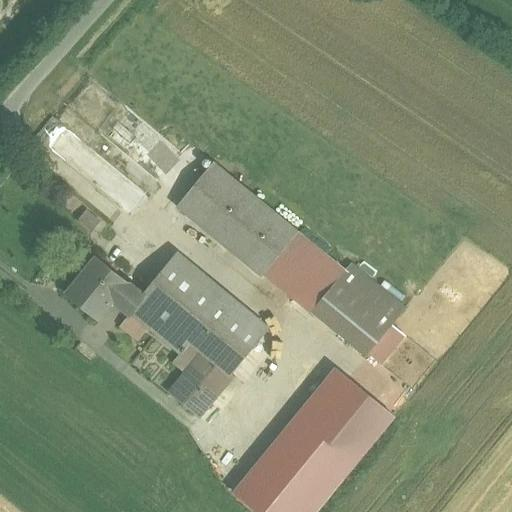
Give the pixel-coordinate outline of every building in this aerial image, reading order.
[(299,233),(215,164),(179,207),(263,277),(269,269),(296,236),(299,233)] [(269,269),(317,308),(344,275),(296,236),(269,269)] [(180,254),(170,266),(260,340),(270,328),(180,254)] [(98,258),(68,296),(98,320),(116,298),(133,312),(145,296),(98,258)] [(344,275),(317,308),(315,310),(369,355),(406,309),(352,265),(346,271),(344,275)] [(260,340),(170,266),(145,296),(133,312),(182,352),(174,364),(187,374),(170,394),(200,419),(235,376),(232,373),(260,340)] [(290,347),(265,404),(247,445),(279,460),(279,459),(315,376),(322,361),(290,347)] [(358,377),(322,361),(315,376),(352,392),(358,377)]
